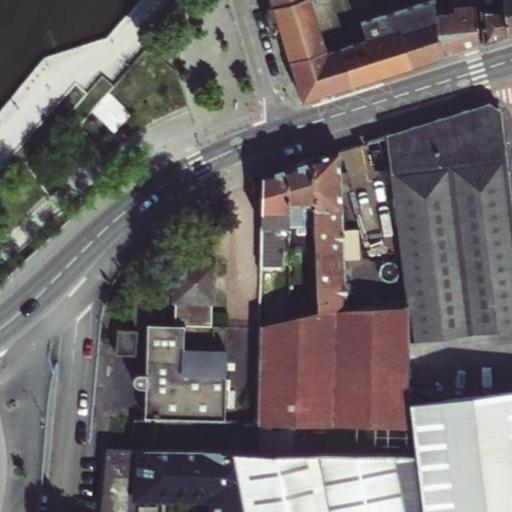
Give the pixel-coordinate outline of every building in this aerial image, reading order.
[(270,0),(301,99),(393,71),(439,57),(435,16),(433,0),(427,0),(404,11),(400,0),(378,0),(385,19),(363,29),(368,47),(349,53),(335,10),(331,0),(270,0)] [(502,37),(498,0),(478,0),(483,42),(494,39),(502,37)] [(511,0),(498,0),(502,37),(511,33),(511,0)] [(457,51),(477,45),(474,8),(453,9),(453,14),(435,16),(439,57),(457,51)] [(489,103),(387,134),(407,305),(412,339),(511,327),(511,212),(499,109),(489,103)] [(311,158),(314,239),(316,289),(316,309),(345,308),(339,149),(325,154),(311,158)] [(288,239),(314,239),(311,158),(299,162),(288,166),(288,239)] [(263,173),(260,272),(275,272),(276,241),(288,241),(288,239),(288,166),(276,169),(263,173)] [(183,327),(211,328),(212,304),(215,304),(216,262),(173,260),(172,303),(175,304),(174,325),(145,323),(145,326),(183,327)] [(287,297),(287,317),(316,309),(316,289),(287,297)] [(287,317),(287,297),(259,303),(258,324),(287,317)] [(408,340),(412,339),(407,305),(345,308),(316,309),(287,317),(258,324),(258,329),(257,358),(256,420),(411,425),(409,403),(406,403),(408,340)] [(145,326),(144,355),(226,357),(227,350),(183,349),(183,327),(145,326)] [(112,354),(134,354),(136,329),(114,328),(112,354)] [(226,357),(144,355),(144,372),(138,372),(135,375),(133,377),(132,381),(133,383),(136,386),(145,386),(144,417),(225,420),(226,357)] [(415,455),(421,511),(511,511),(511,389),(409,403),(415,455)] [(421,511),(415,455),(105,447),(100,511),(139,511),(141,496),(213,502),(215,511),(421,511)]
